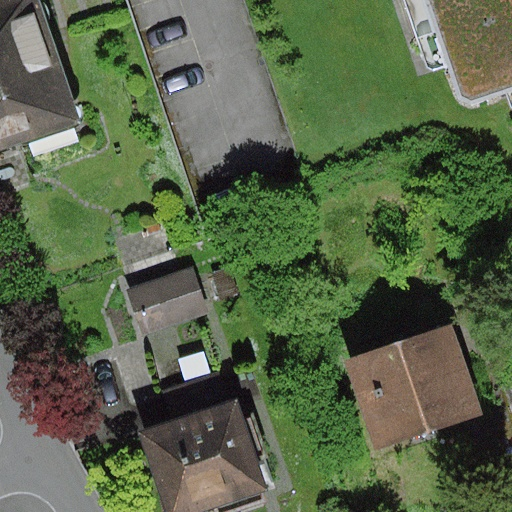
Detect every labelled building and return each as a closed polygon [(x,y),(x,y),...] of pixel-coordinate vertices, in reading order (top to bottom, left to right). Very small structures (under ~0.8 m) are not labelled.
[(44,0),(0,0),(0,147),(85,118),(44,0)] [(511,0),(421,0),(469,127),(511,110),(511,0)] [(184,262),(124,281),(141,336),(202,317),(184,262)] [(454,325),(343,359),(374,457),(484,423),(454,325)] [(238,398),(135,428),(159,511),(220,511),(268,498),(238,398)]
